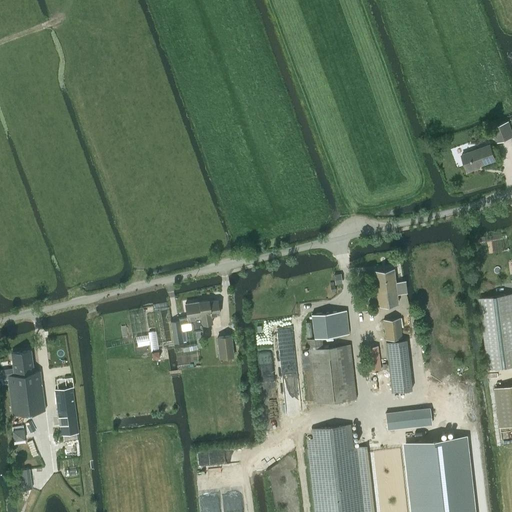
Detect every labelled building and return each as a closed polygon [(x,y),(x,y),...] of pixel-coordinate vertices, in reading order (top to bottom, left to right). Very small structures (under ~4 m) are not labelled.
[(507,122),(493,127),(498,141),(511,136),(507,122)] [(495,160),(490,144),(461,154),(467,171),(476,168),(475,167),(495,160)] [(393,269),(374,271),(378,306),(397,304),(396,294),(405,293),(404,281),(395,282),(393,269)] [(511,293),(479,298),(488,368),(511,364),(511,293)] [(208,298),(198,299),(202,323),(212,321),(211,315),(220,314),(218,299),(208,300),(208,298)] [(179,320),(171,321),(174,342),(182,341),(181,331),(191,329),(191,331),(195,331),(202,329),(201,323),(202,323),(198,299),(184,301),(186,316),(178,317),(179,320)] [(331,311),(311,313),(311,317),(314,338),(349,334),(346,310),(331,311)] [(399,317),(383,319),(385,339),(401,337),(399,317)] [(210,329),(211,337),(216,336),(219,358),(234,356),(231,334),(222,335),(221,327),(210,329)] [(315,403),(344,400),(356,399),(350,344),(328,346),(328,344),(322,344),(321,337),(307,339),(315,403)] [(386,341),(391,392),(411,389),(406,339),(386,341)] [(11,353),(13,368),(14,374),(8,375),(9,379),(14,414),(45,410),(40,371),(33,371),(31,350),(11,353)] [(380,370),(378,356),(367,357),(369,371),(380,370)] [(500,426),(511,424),(511,384),(495,387),(500,426)] [(61,434),(77,432),(72,387),(55,389),(61,434)] [(428,406),(384,411),(386,428),(430,423),(428,406)] [(14,444),(25,442),(23,425),(12,426),(14,444)] [(366,511),(359,446),(352,447),(350,425),(312,429),(313,438),(306,439),(314,511),(366,511)] [(489,511),(482,434),(422,441),(429,511),(489,511)] [(32,488),(29,468),(19,470),(22,489),(32,488)]
